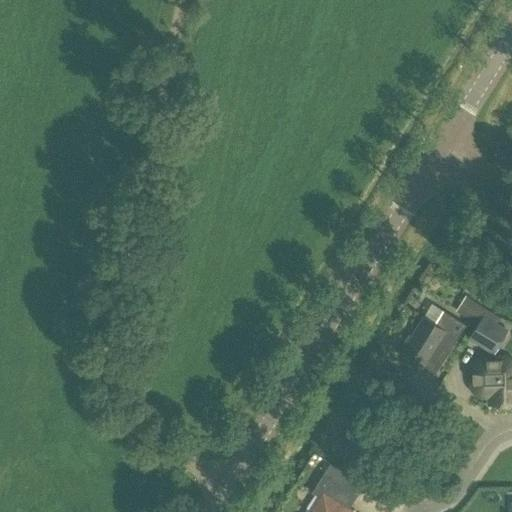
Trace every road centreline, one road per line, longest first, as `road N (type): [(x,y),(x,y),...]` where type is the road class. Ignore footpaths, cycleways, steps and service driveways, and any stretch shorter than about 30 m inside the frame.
road 1 (secondary): [(211,511),(440,147)]
road 2 (secondary): [(440,147),(511,35)]
road 3 (residential): [(422,511),(452,499),(491,438),(511,429)]
